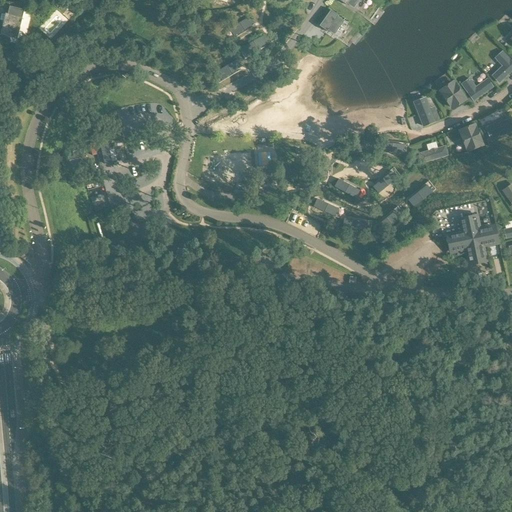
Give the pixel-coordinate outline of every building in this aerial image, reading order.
[(200,9),(202,3),(193,1),(192,6),(200,9)] [(17,40),(23,19),(24,20),(25,14),(11,10),(9,15),(5,14),(5,15),(6,15),(0,36),(1,36),(17,40)] [(331,11),(320,26),(327,32),(329,30),(334,34),(343,22),(337,18),(339,16),(331,11)] [(234,37),(255,24),(250,17),(229,29),(234,37)] [(243,48),(247,56),(268,43),(264,36),(243,48)] [(502,53),(495,59),(503,67),(493,76),(499,83),(511,71),(511,65),(508,62),(510,60),(502,53)] [(216,72),(221,80),(242,67),(237,60),(216,72)] [(469,80),(462,85),(468,94),(470,93),(475,100),(493,88),(487,80),(476,88),(469,80)] [(441,92),(453,108),(465,100),(454,83),(441,92)] [(420,102),(414,104),(423,127),(435,122),(433,119),(438,118),(435,112),(431,114),(426,99),(424,99),(421,101),(420,102)] [(488,128),(487,130),(492,141),(511,132),(511,126),(509,120),(494,127),(492,126),(488,128)] [(107,125),(102,126),(96,127),(97,132),(99,142),(110,140),(108,131),(107,125)] [(475,126),(460,132),(468,151),(482,145),(475,126)] [(342,148),(344,157),(368,151),(366,142),(342,148)] [(99,145),(104,164),(112,163),(107,143),(99,145)] [(380,143),(379,152),(403,155),(405,146),(380,143)] [(430,151),(419,155),(422,163),(447,156),(445,147),(437,150),(436,149),(431,150),(430,151)] [(303,167),(303,176),(327,177),(328,168),(303,167)] [(373,188),(378,194),(397,179),(392,172),(373,188)] [(338,179),(334,187),(356,199),(360,191),(338,179)] [(408,201),(414,208),(433,192),(427,185),(408,201)] [(317,199),(313,208),(336,217),(339,209),(317,199)] [(377,227),(382,234),(401,218),(396,211),(377,227)] [(495,243),(492,229),(478,231),(476,217),(472,218),(471,215),(465,216),(465,219),(461,220),(464,234),(450,237),(453,251),(467,248),(470,263),(474,262),(475,265),(481,264),(480,260),(484,260),(481,246),(495,243)] [(344,219),(342,228),(367,232),(368,223),(344,219)]
